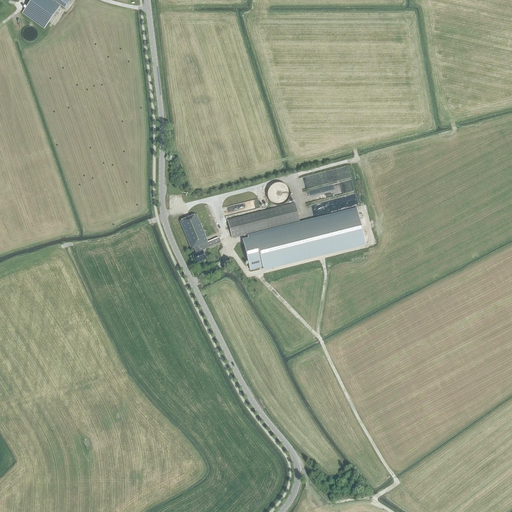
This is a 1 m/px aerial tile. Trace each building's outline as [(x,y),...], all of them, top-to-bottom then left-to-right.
[(50,0),(31,0),(22,13),(44,29),(60,7),(50,0)] [(52,0),(64,9),(70,1),(67,0),(52,0)] [(22,41),(36,41),(36,27),(23,27),(22,41)] [(349,166),(337,168),(338,180),(350,179),(349,166)] [(290,198),(283,182),(274,186),(276,191),(272,193),(273,196),(270,197),(273,205),(290,198)] [(295,203),(227,220),(232,239),(299,222),(295,203)] [(357,211),(242,239),(250,270),(262,267),(263,271),(365,245),(357,211)] [(193,248),(208,242),(207,242),(196,214),(179,221),(191,249),(193,248)] [(208,242),(193,248),(196,254),(192,255),(196,264),(206,259),(202,250),(220,243),(218,237),(207,242),(208,242)] [(348,469),(342,475),(345,477),(351,471),(348,469)] [(340,483),(342,486),(339,488),(342,491),(344,489),(345,489),(350,484),(346,478),(340,483)]
